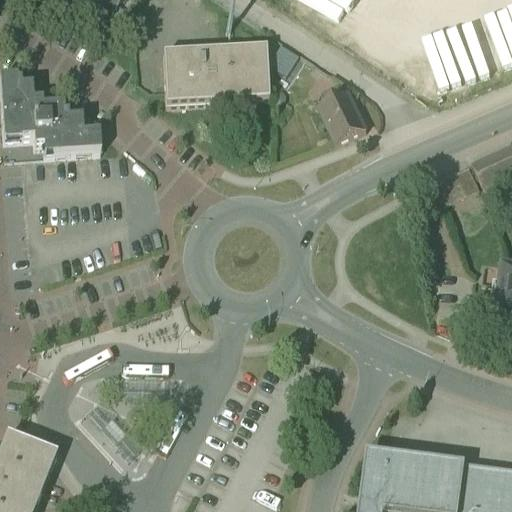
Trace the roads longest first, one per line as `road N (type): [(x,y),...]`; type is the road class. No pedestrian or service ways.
road 1 (residential): [(218,219),(134,139),(114,103),(25,51),(0,47)]
road 2 (residential): [(434,150),(367,88),(229,0)]
road 3 (residential): [(201,280),(32,338),(0,334)]
road 4 (tertiary): [(434,150),(283,229)]
road 5 (residential): [(386,356),(320,511)]
road 6 (tertiary): [(386,356),(511,402)]
road 7 (tertiary): [(285,288),(386,356)]
